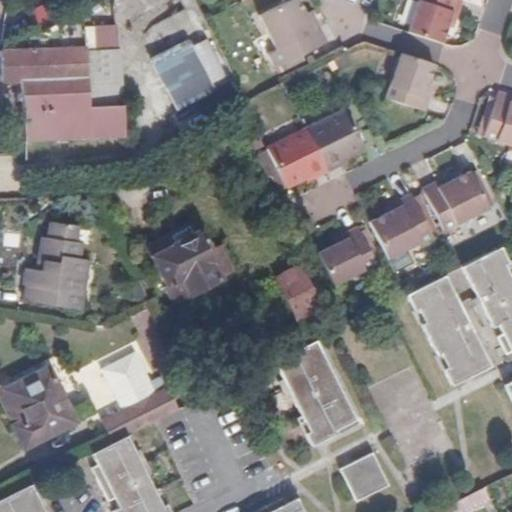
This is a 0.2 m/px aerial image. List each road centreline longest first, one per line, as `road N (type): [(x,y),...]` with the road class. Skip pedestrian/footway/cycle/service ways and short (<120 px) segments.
road 1 (unknown): [(0,168),(118,160),(132,150),(140,113),(123,35)]
road 2 (residential): [(476,66),(455,127),(317,203)]
road 3 (residential): [(358,436),(209,511)]
road 4 (residential): [(334,11),(358,31),(476,66)]
